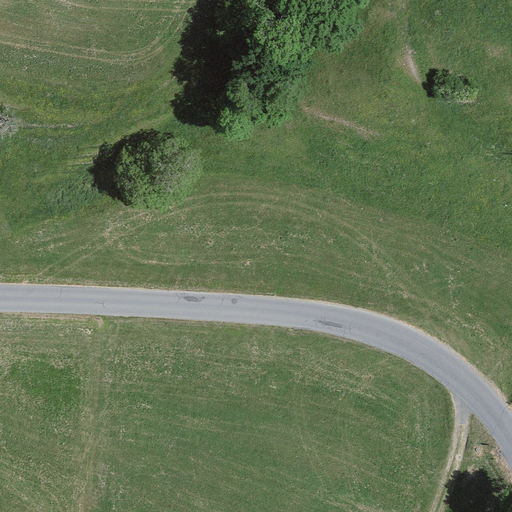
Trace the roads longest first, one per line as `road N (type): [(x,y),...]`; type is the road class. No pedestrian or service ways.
road 1 (tertiary): [(0,297),(295,310),(368,323),(440,358),(511,436)]
road 2 (track): [(462,378),(457,453),(434,511)]
